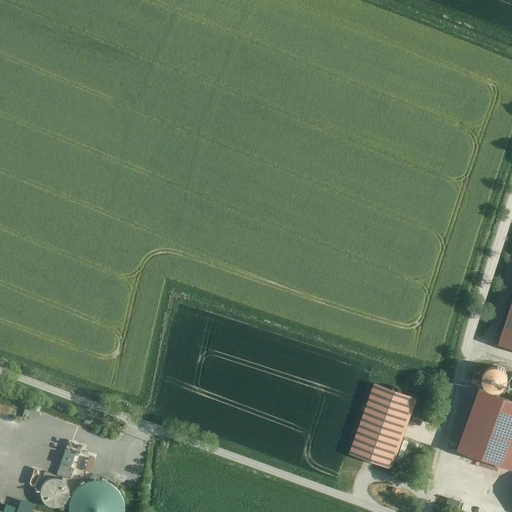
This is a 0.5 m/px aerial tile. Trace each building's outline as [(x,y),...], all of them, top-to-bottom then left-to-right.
[(511,304),(500,343),(511,347),(511,304)] [(478,383),(499,392),(507,371),(487,362),(478,383)] [(396,465),(420,397),(377,382),(352,450),(396,465)] [(511,452),(511,418),(475,406),(461,448),(508,464),(511,452)] [(69,438),(65,451),(77,455),(81,442),(69,438)] [(74,456),(66,453),(59,474),(72,478),(75,470),(70,468),(74,456)] [(85,469),(91,471),(95,458),(89,456),(85,469)] [(66,504),(66,478),(41,478),(41,504),(66,504)] [(96,481),(87,485),(79,492),(74,501),(73,511),(72,511),(132,511),(133,506),(130,496),(123,488),(116,483),(106,480),(96,481)] [(448,480),(442,495),(490,511),(503,511),(504,508),(511,511),(511,489),(510,489),(510,490),(490,483),(487,492),(481,490),(481,491),(455,482),(455,483),(448,480)] [(32,511),(35,504),(23,499),(18,511),(32,511)] [(7,511),(14,511),(16,506),(4,502),(2,510),(7,511)]
